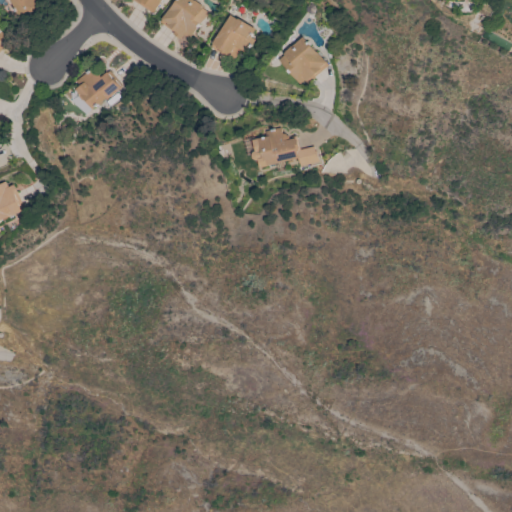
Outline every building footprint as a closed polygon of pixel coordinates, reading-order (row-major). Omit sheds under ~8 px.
[(45,0),(38,3),(39,6),(37,8),(36,11),(32,13),(29,11),(17,16),(10,0),(45,0)] [(160,0),(152,13),(132,0),(160,0)] [(188,38),(184,35),(180,40),(173,34),(174,33),(160,22),(176,0),(191,0),(193,1),(194,0),(201,5),(200,6),(202,8),(202,9),(208,13),(188,38)] [(229,15),(236,20),(237,19),(254,29),(249,37),(253,40),(245,53),(238,49),(232,60),(209,47),(229,15)] [(314,77),(315,78),(308,84),(304,80),(300,84),(279,60),(284,55),(283,54),(302,37),(327,65),(314,77)] [(106,100),(105,98),(90,109),(75,90),(80,86),(75,81),(93,67),(101,77),(109,70),(122,86),(121,87),(121,88),(106,100)] [(83,115),(90,109),(77,94),(70,100),(83,115)] [(266,136),(266,131),(281,127),(284,140),(295,137),(296,140),(297,140),(299,147),(314,146),(315,150),(316,150),(318,161),(299,165),(297,158),(259,167),(257,159),(255,160),(252,158),(251,154),(253,151),(255,151),(252,139),(266,136)] [(0,184),(6,181),(9,187),(14,185),(18,193),(16,194),(24,209),(0,221),(0,184)]
